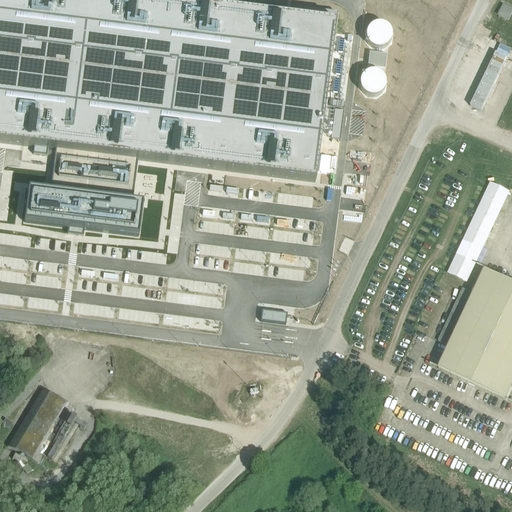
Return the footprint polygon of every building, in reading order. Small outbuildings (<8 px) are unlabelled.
[(335,26),(133,0),(0,0),(0,144),(54,152),(48,189),(26,187),(21,225),(140,241),(145,202),(135,201),(139,162),(314,184),(335,26)] [(511,13),(511,10),(503,6),(498,16),(508,21),(511,13)] [(491,184),(448,275),(466,283),(509,193),(491,184)] [(511,284),(485,272),(474,295),(449,348),(439,370),(506,402),(511,389),(511,284)] [(442,337),(439,343),(449,348),(474,295),(463,290),(442,337)] [(437,359),(432,356),(428,365),(433,367),(437,359)] [(74,410),(41,390),(6,447),(16,453),(12,460),(25,468),(29,462),(39,467),(44,459),(55,466),(81,423),(70,416),(74,410)] [(12,424),(5,420),(1,426),(2,426),(2,428),(3,429),(4,427),(9,430),(12,424)]
